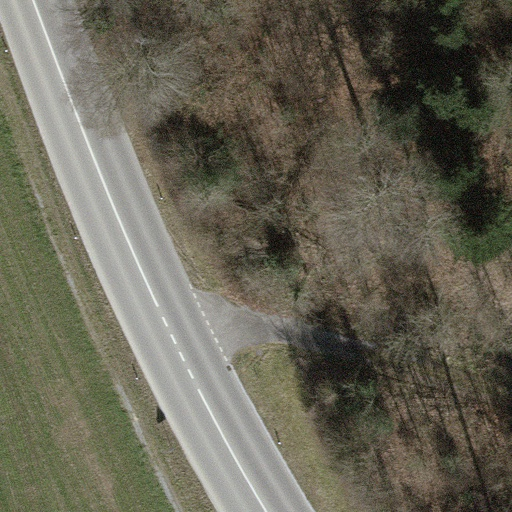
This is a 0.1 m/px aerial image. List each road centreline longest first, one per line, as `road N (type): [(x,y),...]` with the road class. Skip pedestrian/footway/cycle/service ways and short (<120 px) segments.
road 1 (tertiary): [(266,511),(163,317),(33,0)]
road 2 (track): [(163,317),(286,334),(511,395)]
